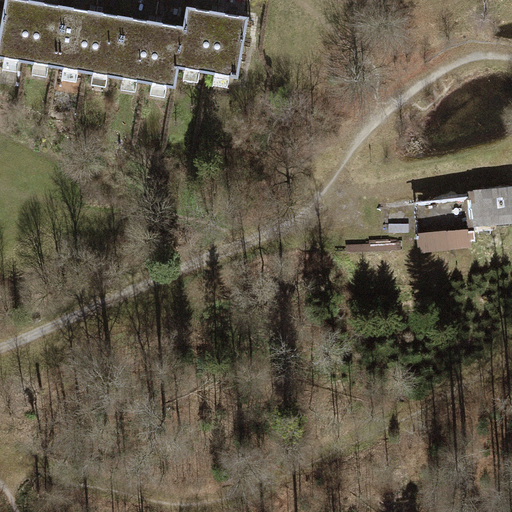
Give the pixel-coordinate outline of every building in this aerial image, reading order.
[(6,0),(0,40),(0,57),(27,61),(37,3),(16,0),(6,0)] [(27,61),(57,66),(66,8),(37,3),(27,61)] [(177,68),(206,73),(216,12),(186,7),(183,27),(177,68)] [(57,66),(86,71),(95,13),(66,8),(57,66)] [(206,73),(238,78),(248,17),(216,12),(206,73)] [(86,71),(115,76),(125,17),(95,13),(86,71)] [(115,76),(145,80),(154,22),(125,17),(115,76)] [(174,85),(177,68),(183,27),(154,22),(145,80),(174,85)] [(511,187),(472,191),(474,220),(511,217),(511,187)] [(394,215),(393,233),(416,234),(417,216),(394,215)] [(473,235),(420,238),(421,257),(474,254),(473,235)]
